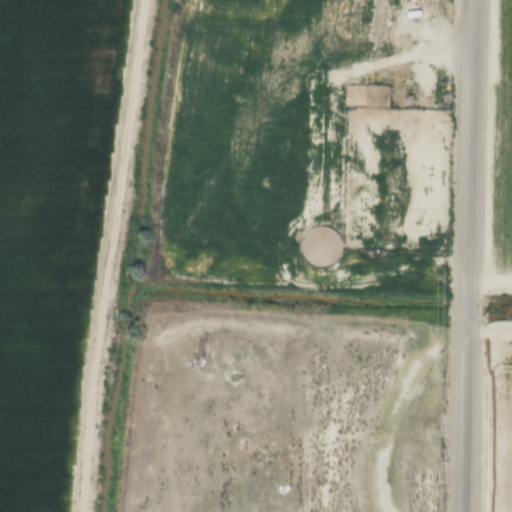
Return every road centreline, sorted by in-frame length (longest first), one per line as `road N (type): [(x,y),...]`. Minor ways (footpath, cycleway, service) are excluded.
road 1 (track): [(141,0),(119,210),(88,313),(66,511)]
road 2 (tertiary): [(462,511),(470,0)]
road 3 (track): [(392,131),(391,187),(405,220),(442,256),(466,258)]
